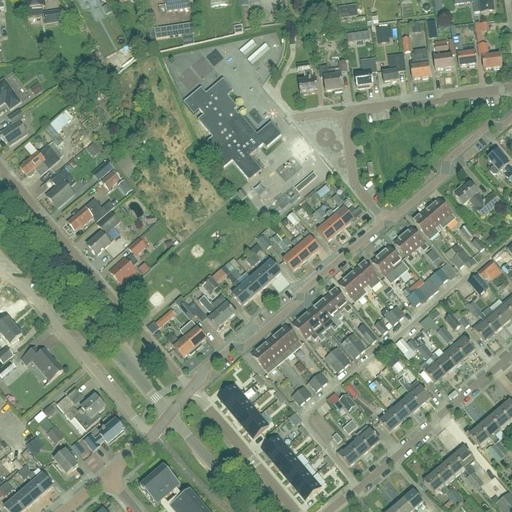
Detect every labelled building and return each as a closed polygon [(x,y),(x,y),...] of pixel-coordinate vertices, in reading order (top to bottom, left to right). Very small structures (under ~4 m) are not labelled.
[(23,0),(26,12),(45,9),(43,0),(23,0)] [(164,0),(167,14),(190,10),(188,0),(164,0)] [(246,0),(238,0),(240,9),(247,8),(246,0)] [(478,3),(472,4),(474,16),(481,15),(481,16),(494,15),(491,0),(482,0),(478,1),(478,3)] [(73,6),(68,8),(74,20),(79,17),(73,6)] [(146,15),(144,7),(137,8),(139,16),(146,15)] [(45,26),(61,24),(59,12),(43,15),(45,26)] [(269,20),(259,24),(263,34),(273,30),(269,20)] [(493,32),(491,24),(476,27),(479,44),(485,43),(483,34),(493,32)] [(413,36),(421,36),(420,25),(412,26),(413,36)] [(155,32),(156,42),(196,36),(195,26),(155,32)] [(377,42),(392,40),(390,29),(376,31),(377,42)] [(368,33),(347,36),(348,44),(369,41),(368,33)] [(477,67),(475,54),(463,56),(460,38),(452,40),(454,58),(457,58),(459,69),(469,68),(469,69),(474,68),(474,67),(477,67)] [(408,41),(401,42),(403,56),(410,55),(408,41)] [(246,57),(257,48),(254,43),(242,52),(246,57)] [(254,67),(271,51),(266,46),(249,62),(254,67)] [(435,55),(448,53),(446,46),(434,48),(435,55)] [(501,70),(499,57),(488,59),(486,47),(477,48),(479,61),(482,61),(483,73),(494,71),(494,72),(499,71),(499,70),(501,70)] [(220,52),(209,59),(215,69),(226,62),(220,52)] [(427,80),(430,80),(426,52),(412,54),(413,57),(411,57),(412,66),(409,66),(412,82),(422,81),(423,82),(427,81),(427,80)] [(397,73),(405,72),(402,57),(387,60),(389,74),(382,75),(384,86),(398,84),(397,73)] [(450,72),(450,70),(453,70),(451,58),(433,60),(435,73),(445,71),(445,72),(450,72)] [(195,67),(202,81),(215,74),(208,60),(195,67)] [(371,76),(377,75),(375,61),(361,63),(363,76),(355,77),(357,90),(358,92),(364,91),(364,89),(372,87),(371,76)] [(86,78),(95,72),(88,63),(79,69),(86,78)] [(339,76),(346,75),(345,64),(338,65),(339,76)] [(300,97),(317,95),(315,82),(313,82),(311,73),(309,73),(308,66),(297,67),(298,75),(304,74),(305,83),(298,84),(300,97)] [(342,92),(340,78),(335,78),(334,71),(328,72),(327,69),(319,70),(320,81),(324,81),(325,94),(334,93),(334,95),(341,95),(341,92),(342,92)] [(249,158),(255,152),(263,146),(266,150),(281,137),(271,125),(256,137),(239,116),(235,119),(231,114),(237,109),(228,98),(233,93),(223,81),(206,95),(201,90),(183,105),(193,117),(199,112),(204,117),(198,122),(212,139),(207,144),(216,155),(210,160),(220,172),(232,163),(249,183),(261,172),(249,158)] [(10,112),(21,104),(4,82),(0,84),(0,108),(5,105),(10,112)] [(274,85),(269,88),(275,99),(280,96),(274,85)] [(32,95),(37,101),(46,94),(41,88),(32,95)] [(8,145),(10,148),(27,137),(18,124),(23,120),(19,113),(8,120),(13,126),(11,128),(1,135),(2,136),(1,139),(6,146),(8,145)] [(66,114),(44,134),(58,149),(64,144),(57,136),(72,122),(66,114)] [(33,177),(33,174),(44,164),(49,170),(60,162),(48,148),(39,156),(37,154),(19,169),(27,179),(30,179),(33,177)] [(496,177),(499,174),(504,170),(508,174),(505,177),(511,185),(511,171),(508,167),(509,166),(497,153),(488,161),(494,168),(490,171),(490,173),(493,177),(496,177)] [(69,191),(75,185),(64,172),(51,183),(57,189),(46,198),(57,210),(73,196),(69,191)] [(113,173),(101,184),(107,191),(120,181),(113,173)] [(495,209),(500,205),(492,197),(484,204),(484,203),(483,203),(477,196),(478,196),(475,192),(477,190),(472,184),(464,191),(462,188),(452,196),(463,208),(470,202),(476,210),(476,211),(482,218),(494,208),(495,209)] [(305,189),(302,185),(295,190),(299,195),(305,189)] [(325,188),(316,195),(321,201),(330,193),(325,188)] [(388,200),(394,195),(391,191),(385,196),(388,200)] [(346,201),(342,205),(336,197),(332,201),(342,213),(335,218),(345,230),(354,222),(346,212),(351,207),(346,201)] [(93,220),(97,225),(106,217),(94,202),(84,210),(85,211),(67,225),(74,234),(80,229),(81,230),(93,220)] [(455,221),(439,202),(431,209),(446,228),(455,221)] [(108,215),(114,210),(110,205),(103,210),(108,215)] [(443,230),(446,228),(431,209),(422,216),(434,230),(435,230),(439,226),(443,230)] [(316,214),(321,220),(325,217),(320,212),(316,214)] [(326,226),(336,237),(345,230),(335,218),(330,212),(326,216),(331,222),(326,226)] [(326,226),(321,220),(316,214),(313,217),(318,223),(317,223),(322,230),(317,234),(327,245),(336,237),(326,226)] [(103,234),(101,236),(87,248),(96,259),(115,242),(108,235),(119,225),(110,215),(97,227),(103,234)] [(287,221),(293,228),(299,223),(293,215),(287,221)] [(429,242),(438,234),(435,230),(434,230),(422,216),(414,223),(429,242)] [(471,237),(473,235),(466,226),(463,229),(471,237)] [(411,231),(403,238),(415,253),(420,248),(423,253),(427,250),(411,231)] [(301,248),(310,259),(319,251),(311,242),(313,240),(307,233),(303,237),(308,242),(301,248)] [(266,252),(272,247),(264,238),(258,243),(266,252)] [(414,261),(410,256),(415,253),(403,238),(394,245),(410,264),(414,261)] [(146,249),(149,247),(142,239),(139,242),(128,251),(135,259),(146,250),(146,249)] [(479,254),(485,249),(478,240),(472,245),(479,254)] [(282,244),(287,249),(290,246),(285,241),(282,244)] [(292,255),(302,266),(310,259),(301,248),(295,241),(291,245),(297,251),(292,255)] [(287,249),(282,244),(279,246),(283,252),(282,253),(288,259),(283,263),(293,274),(302,266),(292,255),(287,249)] [(389,249),(380,257),(399,278),(408,271),(389,249)] [(463,252),(457,257),(465,267),(471,261),(463,252)] [(254,256),(250,259),(256,267),(260,264),(254,256)] [(132,270),(137,264),(131,257),(126,262),(124,261),(109,274),(120,287),(135,273),(132,270)] [(399,278),(380,257),(372,264),(390,286),(399,278)] [(457,257),(451,262),(458,272),(465,267),(457,257)] [(250,259),(246,262),(252,270),(256,267),(250,259)] [(505,275),(510,271),(502,261),(497,266),(505,275)] [(271,264),(261,272),(271,284),(281,276),(271,264)] [(490,264),(477,275),(483,282),(496,271),(490,264)] [(365,265),(356,272),(372,291),(380,284),(365,265)] [(221,272),(226,278),(230,275),(225,269),(221,272)] [(441,271),(435,276),(443,285),(449,280),(441,271)] [(230,275),(237,283),(241,280),(234,272),(230,275)] [(262,292),(271,284),(261,272),(252,280),(262,292)] [(356,272),(348,279),(363,298),(372,291),(356,272)] [(242,289),(237,283),(230,275),(226,278),(238,292),(232,297),(242,309),(252,301),(242,289)] [(437,290),(443,285),(435,276),(424,285),(433,297),(439,292),(437,290)] [(489,290),(478,277),(468,285),(479,298),(489,290)] [(363,298),(348,279),(339,286),(355,305),(363,298)] [(252,280),(242,289),(252,301),(262,292),(252,280)] [(213,281),(207,285),(203,288),(210,296),(219,288),(217,286),(213,281)] [(413,295),(421,304),(426,299),(428,301),(433,297),(424,285),(413,295)] [(388,299),(393,295),(389,290),(384,294),(388,299)] [(335,292),(327,300),(339,314),(344,309),(347,314),(351,311),(335,292)] [(413,295),(407,300),(414,309),(421,304),(413,295)] [(511,316),(511,298),(503,306),(511,316)] [(217,314),(226,324),(235,316),(227,307),(228,306),(222,299),(213,306),(211,303),(209,305),(214,310),(217,314)] [(208,322),(216,332),(218,334),(224,330),(222,328),(226,324),(217,314),(214,310),(209,305),(205,300),(200,305),(208,315),(209,314),(212,318),(208,322)] [(327,300),(318,306),(334,325),(337,322),(334,318),(339,314),(327,300)] [(467,309),(472,315),(477,311),(472,305),(467,309)] [(196,318),(201,314),(194,306),(190,310),(196,318)] [(310,313),(322,328),(326,332),(331,328),(335,332),(338,329),(334,325),(318,306),(310,313)] [(493,315),(504,328),(511,320),(511,316),(503,306),(493,315)] [(190,323),(196,318),(186,307),(182,310),(180,311),(190,323)] [(397,309),(391,314),(398,323),(405,318),(397,309)] [(482,316),(477,311),(472,315),(477,321),(479,318),(482,316)] [(169,322),(175,317),(171,313),(165,318),(169,322)] [(310,313),(302,320),(317,339),(318,339),(321,343),(324,340),(321,336),(326,332),(322,328),(310,313)] [(385,319),(392,328),(398,323),(391,314),(385,319)] [(483,323),(494,336),(504,328),(493,315),(488,319),(484,314),(482,316),(479,318),(483,323)] [(419,324),(426,332),(435,324),(429,315),(419,324)] [(267,316),(262,322),(268,327),(273,320),(267,316)] [(165,318),(156,326),(159,331),(169,322),(165,318)] [(451,318),(445,323),(455,334),(461,329),(451,318)] [(317,339),(302,320),(293,327),(305,342),(311,337),(314,341),(317,339)] [(470,327),(464,320),(459,324),(465,331),(470,327)] [(10,348),(22,338),(8,321),(3,325),(0,327),(0,337),(1,337),(10,348)] [(41,336),(48,331),(40,321),(33,326),(41,336)] [(381,323),(375,328),(382,337),(388,332),(381,323)] [(494,336),(483,323),(473,332),(484,345),(494,336)] [(180,334),(185,340),(196,353),(201,348),(200,346),(206,341),(197,331),(191,324),(180,334)] [(302,348),(286,329),(277,336),(293,355),(302,348)] [(438,335),(443,340),(448,336),(443,330),(438,335)] [(363,338),(371,347),(377,342),(369,333),(363,338)] [(269,343),(285,362),(293,355),(277,336),(269,343)] [(452,341),(448,336),(443,340),(447,346),(452,341)] [(190,358),(196,353),(185,340),(180,345),(177,342),(174,339),(168,344),(171,348),(174,351),(183,361),(189,356),(190,358)] [(454,348),(464,361),(475,353),(464,340),(454,348)] [(404,357),(410,351),(402,341),(395,347),(404,357)] [(360,356),(366,351),(359,342),(353,347),(360,356)] [(412,342),(406,347),(413,354),(418,350),(412,342)] [(261,350),(276,369),(285,362),(269,343),(261,350)] [(353,347),(346,352),(354,361),(360,356),(353,347)] [(418,351),(422,357),(428,353),(423,347),(418,351)] [(444,357),(454,370),(464,361),(454,348),(444,357)] [(6,350),(0,354),(0,363),(3,366),(13,358),(6,350)] [(50,384),(62,373),(44,352),(39,356),(34,350),(21,361),(26,368),(32,363),(50,384)] [(276,369),(261,350),(252,357),(268,376),(276,369)] [(432,358),(428,353),(422,357),(427,362),(430,360),(432,358)] [(342,356),(336,361),(344,370),(350,365),(342,356)] [(391,371),(399,364),(393,356),(384,363),(391,371)] [(434,365),(444,378),(454,370),(444,357),(439,361),(435,356),(432,358),(430,360),(434,365)] [(336,361),(330,366),(338,375),(344,370),(336,361)] [(10,363),(0,372),(0,379),(2,381),(10,374),(16,369),(10,363)] [(301,376),(306,372),(300,365),(296,369),(301,376)] [(444,378),(434,365),(423,373),(434,386),(444,378)] [(322,389),(328,384),(321,375),(314,380),(322,389)] [(314,380),(308,385),(316,394),(322,389),(314,380)] [(398,384),(409,396),(420,409),(430,401),(417,384),(411,389),(408,387),(409,386),(403,380),(398,384)] [(353,400),(358,396),(350,386),(345,390),(353,400)] [(227,411),(243,398),(234,387),(218,400),(227,411)] [(304,389),(298,394),(305,403),(311,398),(304,389)] [(401,398),(406,394),(401,389),(397,392),(401,398)] [(75,407),(84,401),(79,392),(69,397),(75,407)] [(298,394),(292,399),(299,408),(305,403),(298,394)] [(410,418),(420,409),(409,396),(405,400),(406,402),(400,407),(410,418)] [(251,408),(243,398),(227,411),(236,421),(251,408)] [(345,398),(339,403),(349,414),(355,409),(345,398)] [(79,417),(81,419),(80,420),(88,430),(100,421),(97,417),(104,410),(95,399),(81,410),(82,411),(78,414),(74,410),(75,408),(68,399),(57,408),(70,424),(79,417)] [(500,413),(511,426),(511,425),(511,406),(510,405),(500,413)] [(410,418),(400,407),(394,412),(393,410),(388,414),(399,427),(410,418)] [(47,421),(55,415),(49,408),(42,414),(47,421)] [(236,421),(244,431),(260,418),(251,408),(236,421)] [(335,412),(330,416),(336,422),(340,419),(335,412)] [(490,421),(501,434),(511,426),(500,413),(490,421)] [(389,436),(399,427),(388,414),(384,417),(386,419),(379,425),(389,436)] [(260,418),(244,431),(253,441),(269,428),(260,418)] [(38,425),(47,436),(54,430),(45,419),(38,425)] [(500,443),(496,439),(501,434),(490,421),(480,430),(491,443),(495,447),(492,450),(497,455),(502,451),(497,445),(500,443)] [(107,446),(123,433),(115,423),(112,426),(109,422),(104,428),(98,434),(99,435),(99,434),(100,436),(99,437),(100,438),(94,442),(91,438),(84,444),(92,454),(99,448),(98,447),(104,443),(107,446)] [(353,433),(357,429),(352,423),(347,427),(353,433)] [(411,425),(396,437),(402,444),(417,431),(411,425)] [(353,433),(347,427),(343,431),(348,437),(353,433)] [(491,443),(480,430),(470,438),(480,451),(491,443)] [(55,448),(63,441),(54,431),(46,438),(55,448)] [(358,439),(369,452),(380,443),(371,432),(364,437),(361,433),(356,437),(358,439)] [(337,446),(342,443),(336,436),(332,440),(337,446)] [(271,463),(287,450),(278,439),(262,452),(271,463)] [(359,461),(369,452),(358,439),(354,443),(356,445),(350,450),(359,461)] [(271,463),(280,473),(295,460),(287,450),(271,463)] [(348,470),(359,461),(350,450),(344,455),(342,453),(337,457),(348,470)] [(454,460),(465,473),(475,464),(464,451),(454,460)] [(502,451),(497,455),(501,461),(507,457),(502,451)] [(31,463),(36,461),(32,453),(27,455),(31,463)] [(67,478),(78,469),(64,453),(53,463),(67,478)] [(304,470),(295,460),(280,473),(288,483),(304,470)] [(465,473),(454,460),(444,468),(455,481),(465,473)] [(25,468),(21,472),(28,480),(32,476),(25,468)] [(434,477),(445,490),(455,481),(444,468),(434,477)] [(157,509),(164,503),(180,489),(163,469),(139,489),(157,509)] [(304,470),(288,483),(297,493),(312,480),(304,470)] [(23,483),(28,480),(21,472),(17,475),(23,483)] [(33,485),(43,497),(52,489),(42,477),(33,485)] [(448,494),(445,490),(434,477),(424,485),(434,498),(440,493),(444,498),(448,494)] [(472,487),(477,482),(473,477),(467,481),(472,487)] [(321,491),(312,480),(297,493),(305,504),(321,491)] [(482,488),(477,482),(472,487),(477,492),(482,488)] [(6,484),(2,488),(9,496),(13,492),(6,484)] [(23,493),(33,505),(43,497),(33,485),(23,493)] [(9,496),(2,488),(0,489),(0,493),(4,499),(9,496)] [(14,501),(22,511),(25,511),(33,505),(23,493),(14,501)] [(205,511),(190,493),(182,499),(170,510),(171,511),(205,511)] [(452,504),(457,499),(452,494),(447,498),(452,504)] [(410,511),(416,511),(423,507),(413,495),(403,503),(410,511)] [(495,507),(499,511),(511,511),(511,498),(509,495),(495,507)] [(457,499),(452,504),(457,509),(462,505),(457,499)] [(22,511),(14,501),(4,510),(5,511),(22,511)] [(394,511),(410,511),(403,503),(394,511)]
